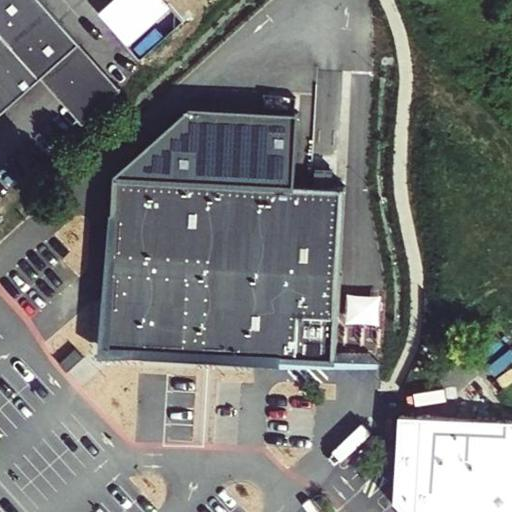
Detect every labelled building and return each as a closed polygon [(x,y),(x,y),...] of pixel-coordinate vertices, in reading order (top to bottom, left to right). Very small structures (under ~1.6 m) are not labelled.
[(0,0),(0,111),(45,72),(84,37),(49,0),(0,0)] [(124,82),(84,37),(45,72),(86,118),(124,82)] [(342,274),(346,187),(113,175),(113,184),(104,355),(338,366),(340,316),(359,317),(361,275),(342,274)] [(397,350),(398,376),(427,375),(427,350),(397,350)] [(511,511),(511,414),(438,410),(421,409),(412,511),(511,511)]
